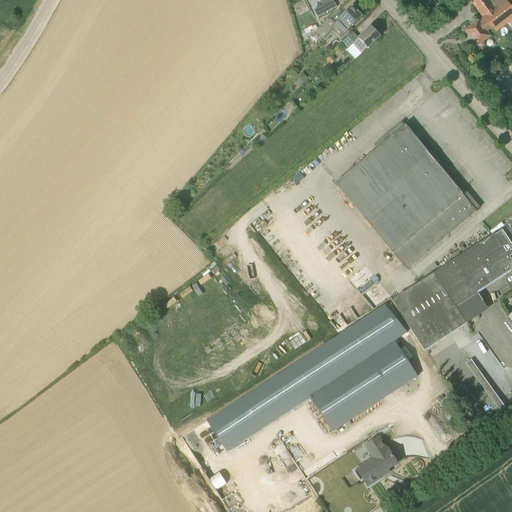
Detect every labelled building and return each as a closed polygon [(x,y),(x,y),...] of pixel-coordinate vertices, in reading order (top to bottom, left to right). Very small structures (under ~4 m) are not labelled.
[(318,17),(337,7),(333,0),(314,10),(318,17)] [(479,0),(474,4),(484,18),(479,22),(477,20),(471,24),(473,26),(466,32),(478,46),(480,48),(483,47),(484,46),(484,44),(483,43),(490,38),(489,37),(494,32),(496,33),(508,25),(511,30),(511,7),(506,0),(479,0)] [(345,33),(362,17),(352,7),(336,23),(330,17),(316,31),(323,38),(332,29),(334,31),(340,38),(345,33)] [(361,53),(380,37),(371,27),(361,37),(355,30),(340,43),(347,50),(353,44),(361,53)] [(329,67),(335,60),(331,56),(324,63),(329,67)] [(302,86),(309,79),(304,74),(297,81),(302,86)] [(407,269),(477,212),(406,126),(336,183),(407,269)] [(297,184),(298,184),(305,178),(300,173),(300,172),(292,178),(297,184)] [(511,222),(503,228),(504,229),(504,230),(511,241),(511,222)] [(492,235),(392,300),(425,351),(468,323),(463,314),(483,301),(478,292),(503,276),(511,269),(511,244),(503,230),(496,235),(495,233),(492,235)] [(385,305),(205,421),(226,452),(310,397),(332,432),(418,376),(395,342),(408,334),(385,305)] [(389,457),(385,451),(386,451),(377,437),(368,443),(377,456),(356,470),(367,487),(382,477),(380,474),(396,464),(391,456),(389,457)]
